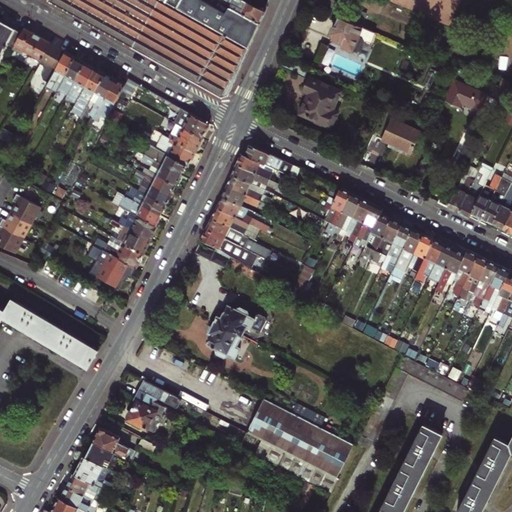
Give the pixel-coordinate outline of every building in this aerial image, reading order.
[(231,93),(261,23),(217,4),(214,9),(192,0),(51,0),(51,2),(222,97),(231,93)] [(266,12),(239,0),(218,0),(217,4),(261,23),(266,12)] [(309,0),(334,10),(338,1),(336,0),(309,0)] [(374,42),(378,33),(339,17),(336,25),(337,26),(333,33),(336,35),(339,41),(341,42),(342,41),(346,43),(344,46),(357,52),(358,51),(362,50),(365,41),(368,40),(374,42)] [(23,33),(0,20),(0,56),(7,61),(11,55),(23,33)] [(38,67),(40,63),(51,44),(25,29),(23,33),(11,55),(20,60),(22,56),(31,61),(30,63),(38,67)] [(332,62),(332,44),(318,43),(317,62),(332,62)] [(45,80),(49,83),(60,65),(54,61),(60,49),(51,44),(40,63),(44,66),(46,70),(43,75),(45,80)] [(54,61),(60,65),(67,52),(60,49),(54,61)] [(59,88),(77,58),(67,52),(60,65),(49,83),(44,92),(54,97),(59,88)] [(86,63),(77,58),(59,88),(69,93),(86,63)] [(304,77),(308,69),(283,58),(279,67),(304,77)] [(86,63),(69,93),(66,98),(76,103),(77,103),(78,101),(96,69),(86,63)] [(78,101),(77,103),(76,103),(72,111),(82,116),(91,100),(106,74),(96,69),(78,101)] [(116,80),(106,74),(91,100),(95,102),(94,104),(96,105),(91,113),(95,116),(98,110),(116,80)] [(126,85),(121,94),(131,99),(139,84),(130,79),(126,85)] [(309,96),(302,112),(317,119),(316,121),(325,126),(326,123),(330,125),(331,124),(335,123),(337,118),(335,115),(336,113),(332,111),(335,104),(333,103),(338,92),(310,79),(309,81),(307,81),(305,86),(306,88),(304,94),(309,96)] [(454,79),(445,100),(460,107),(462,103),(478,110),(482,100),(484,101),(488,94),(454,79)] [(502,79),(500,86),(508,89),(511,82),(502,79)] [(111,111),(121,94),(126,85),(116,80),(98,110),(103,113),(106,108),(111,111)] [(502,101),(503,98),(509,90),(508,89),(500,86),(498,85),(492,96),(502,101)] [(511,101),(511,90),(509,90),(503,98),(511,102),(511,101)] [(184,126),(203,136),(210,124),(172,102),(170,107),(182,113),(177,123),(184,126)] [(392,119),(382,140),(390,143),(391,140),(404,147),(403,149),(411,153),(421,132),(392,119)] [(196,150),(203,136),(184,126),(179,136),(172,132),(170,137),(196,150)] [(196,150),(170,137),(163,150),(185,162),(189,164),(196,150)] [(144,153),(145,153),(180,172),(185,162),(163,150),(149,143),(144,153)] [(283,159),(251,144),(246,154),(260,161),(278,170),(283,159)] [(242,152),(237,163),(268,178),(271,173),(258,166),(260,161),(246,154),(242,152)] [(180,172),(145,153),(143,158),(152,162),(149,168),(175,182),(180,172)] [(281,191),(284,185),(268,178),(237,163),(232,174),(251,182),(253,178),(281,191)] [(170,192),(175,182),(149,168),(143,178),(170,192)] [(475,178),(459,211),(470,216),(472,212),(479,197),(474,196),(486,172),(479,169),(475,178)] [(170,192),(143,178),(133,173),(131,179),(148,188),(146,194),(164,203),(170,192)] [(493,182),(498,184),(502,176),(496,173),(493,182)] [(249,187),(251,182),(232,174),(227,185),(268,205),(272,198),(249,187)] [(447,205),(459,211),(475,178),(469,176),(462,190),(456,187),(453,193),(452,196),(447,205)] [(453,193),(456,187),(458,183),(454,181),(449,191),(453,193)] [(472,212),(482,217),(497,185),(498,184),(493,182),(492,181),(485,194),(481,193),(479,197),(472,212)] [(138,189),(129,184),(126,190),(135,195),(138,189)] [(267,212),(270,206),(268,205),(227,185),(222,195),(241,205),(243,200),(267,212)] [(497,185),(482,217),(493,222),(502,203),(509,190),(497,185)] [(332,232),(335,224),(351,192),(341,187),(332,205),(336,208),(330,221),(327,220),(324,228),(332,232)] [(124,193),(160,212),(164,203),(146,194),(138,189),(135,195),(126,190),(124,193)] [(351,192),(335,224),(342,227),(348,213),(352,215),(361,197),(351,192)] [(511,192),(506,205),(502,203),(493,222),(503,227),(511,208),(511,192)] [(135,212),(154,222),(160,212),(124,193),(122,196),(118,204),(135,212)] [(439,201),(447,205),(452,196),(443,193),(439,201)] [(21,196),(17,194),(13,201),(17,203),(12,213),(31,224),(41,207),(21,196)] [(222,195),(217,207),(248,222),(251,215),(242,210),(244,206),(241,205),(222,195)] [(371,202),(361,197),(352,215),(356,217),(350,231),(351,232),(356,234),(371,202)] [(371,202),(356,234),(362,237),(369,223),(373,225),(380,212),(382,208),(371,202)] [(253,211),(244,206),(242,210),(251,215),(253,211)] [(248,222),(217,207),(211,218),(230,227),(232,222),(245,228),(248,222)] [(511,208),(503,227),(511,231),(511,208)] [(128,226),(150,238),(158,224),(154,222),(135,212),(128,226)] [(390,217),(380,212),(373,225),(371,231),(376,233),(369,246),(367,246),(364,253),(370,256),(390,217)] [(31,224),(12,213),(7,221),(3,218),(0,223),(0,225),(23,238),(31,224)] [(348,213),(342,227),(345,229),(352,215),(348,213)] [(356,217),(352,215),(345,229),(350,231),(356,217)] [(150,238),(128,226),(111,217),(109,222),(122,228),(117,238),(143,252),(150,238)] [(390,217),(370,256),(379,260),(382,253),(381,252),(387,239),(392,241),(401,222),(390,217)] [(211,218),(206,228),(249,249),(261,255),(265,257),(268,249),(243,237),(244,234),(242,233),(230,227),(211,218)] [(242,233),(245,228),(232,222),(230,227),(242,233)] [(411,227),(401,222),(392,241),(385,255),(388,256),(384,263),(392,267),(394,263),(411,227)] [(23,238),(0,225),(0,233),(0,234),(0,233),(0,244),(15,253),(23,238)] [(411,227),(394,263),(404,268),(413,251),(422,232),(411,227)] [(246,255),(249,249),(206,228),(201,239),(215,246),(219,248),(221,243),(246,255)] [(347,241),(351,243),(356,234),(351,232),(347,241)] [(407,275),(413,278),(433,238),(422,232),(413,251),(417,253),(407,275)] [(143,252),(117,238),(113,236),(110,241),(101,236),(97,244),(103,247),(136,265),(143,252)] [(434,261),(443,243),(433,238),(413,278),(421,282),(423,279),(422,275),(422,273),(430,259),(434,261)] [(65,251),(44,240),(39,250),(59,261),(65,251)] [(261,255),(249,249),(246,255),(221,243),(219,248),(231,255),(253,268),(261,255)] [(434,287),(453,248),(443,243),(434,261),(438,263),(432,277),(434,278),(430,285),(434,287)] [(136,265),(103,247),(97,244),(90,256),(122,273),(123,271),(131,275),(136,265)] [(199,244),(194,253),(225,269),(231,255),(219,248),(215,246),(213,251),(199,244)] [(464,253),(453,248),(434,287),(441,290),(451,269),(455,271),(458,266),(464,253)] [(464,253),(458,266),(463,268),(456,282),(448,299),(454,302),(462,286),(477,254),(466,249),(464,253)] [(488,259),(477,254),(462,286),(468,288),(475,274),(479,276),(488,259)] [(304,264),(304,263),(289,256),(284,266),(298,273),(290,290),(291,291),(304,264)] [(430,259),(422,273),(427,275),(434,261),(430,259)] [(488,259),(479,276),(484,278),(477,293),(483,296),(498,264),(488,259)] [(438,263),(434,261),(427,275),(432,277),(438,263)] [(313,269),(304,264),(291,291),(300,296),(313,269)] [(509,269),(498,264),(483,296),(475,312),(480,315),(491,293),(496,295),(498,292),(507,274),(509,269)] [(455,271),(451,280),(456,282),(463,268),(458,266),(455,271)] [(511,276),(507,274),(498,292),(502,294),(495,309),(501,312),(511,290),(511,276)] [(307,289),(304,297),(314,302),(318,294),(307,289)] [(511,290),(501,312),(496,324),(502,327),(508,314),(511,305),(511,290)] [(502,294),(498,292),(496,295),(490,307),(495,309),(502,294)] [(6,309),(3,314),(89,366),(98,349),(13,298),(6,309)] [(113,301),(108,298),(103,306),(108,309),(113,301)] [(238,308),(229,304),(224,314),(220,313),(215,323),(243,336),(248,326),(251,327),(252,325),(263,329),(268,319),(267,315),(261,312),(258,313),(256,316),(249,313),(250,310),(239,305),(238,308)] [(237,347),(243,336),(215,323),(209,334),(213,336),(209,345),(218,350),(216,353),(227,358),(228,355),(236,359),(241,349),(237,347)] [(150,330),(145,339),(162,348),(167,339),(150,330)] [(490,353),(483,350),(480,357),(487,360),(490,353)] [(362,434),(368,437),(373,439),(407,372),(461,399),(466,388),(401,354),(382,393),(362,434)] [(438,361),(428,356),(424,363),(434,369),(438,361)] [(478,383),(469,378),(466,385),(475,390),(478,383)] [(181,398),(142,379),(140,382),(141,386),(134,399),(137,400),(149,406),(152,400),(155,395),(177,406),(181,398)] [(321,427),(293,413),(262,398),(246,431),(240,444),(332,491),(340,475),(338,474),(353,443),(321,427)] [(149,406),(137,400),(128,418),(153,431),(156,430),(158,427),(156,425),(157,423),(160,423),(164,416),(162,413),(166,407),(152,400),(149,406)] [(298,404),(293,413),(321,427),(326,418),(298,404)] [(401,511),(441,432),(424,424),(379,511),(401,511)] [(246,431),(236,426),(229,439),(240,444),(246,431)] [(121,455),(132,461),(136,452),(117,442),(119,437),(100,427),(93,441),(121,455)] [(362,434),(361,433),(356,443),(363,447),(368,437),(362,434)] [(153,453),(156,446),(142,438),(138,446),(153,453)] [(511,450),(511,438),(509,444),(496,438),(458,511),(480,511),(511,450)] [(119,458),(121,455),(93,441),(85,457),(102,465),(105,459),(114,463),(117,458),(119,458)] [(83,456),(74,474),(106,490),(108,491),(111,486),(102,482),(109,468),(102,465),(85,457),(83,456)] [(73,473),(66,486),(84,495),(93,499),(96,492),(103,496),(106,490),(74,474),(73,473)] [(231,483),(219,477),(218,483),(229,488),(231,483)] [(284,484),(295,490),(298,483),(286,478),(284,484)] [(297,505),(310,507),(315,483),(302,480),(297,505)] [(66,486),(60,497),(86,511),(87,511),(90,505),(81,501),(84,495),(66,486)] [(254,494),(251,503),(262,505),(263,499),(254,494)] [(60,497),(52,511),(85,511),(86,511),(60,497)]
